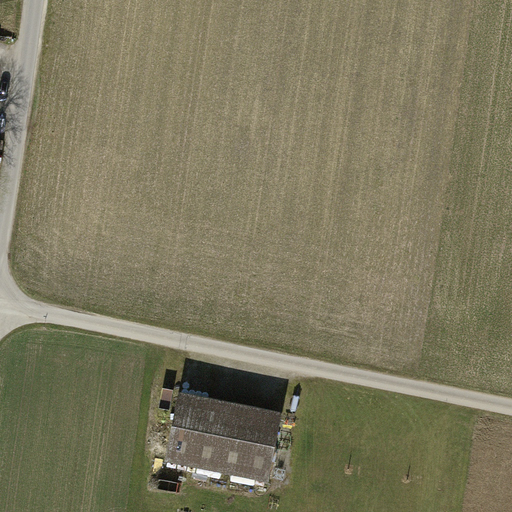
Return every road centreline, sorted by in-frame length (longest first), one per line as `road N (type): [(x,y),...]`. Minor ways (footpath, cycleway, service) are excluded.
road 1 (track): [(0,305),(511,408)]
road 2 (unclassified): [(33,0),(0,224)]
